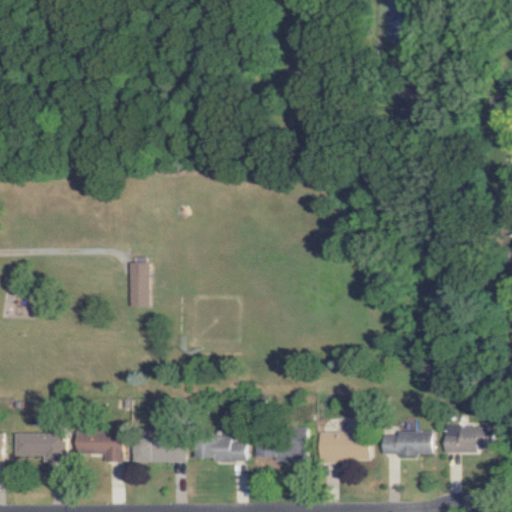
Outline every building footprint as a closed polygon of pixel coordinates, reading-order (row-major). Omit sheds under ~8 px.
[(124,306),(144,306),(145,262),(125,262),(124,306)] [(441,452),(491,450),(489,424),(440,426),(441,452)] [(430,432),(380,431),(379,454),(429,455),(430,432)] [(11,456),(40,455),(40,460),(62,459),(62,432),(10,433),(11,456)] [(316,432),(316,460),(366,460),(367,432),(316,432)] [(72,453),(100,453),(100,462),(120,462),(121,434),(73,433),(72,453)] [(130,461),(181,462),(182,436),(131,436),(130,461)] [(289,440),(255,439),(255,459),(289,459),(289,440)] [(243,460),(243,441),(192,440),(192,460),(243,460)]
